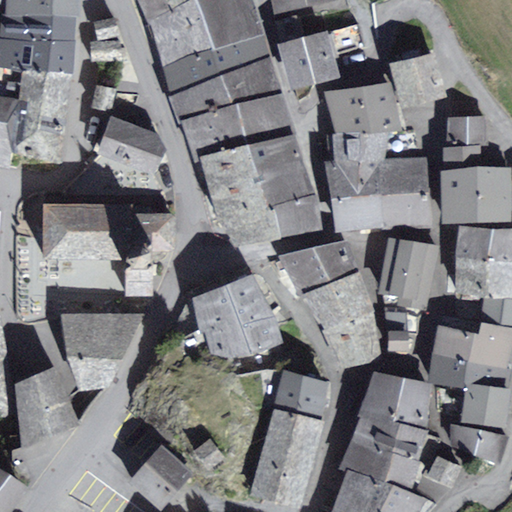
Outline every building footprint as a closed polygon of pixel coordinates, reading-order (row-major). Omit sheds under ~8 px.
[(0,0),(0,16),(3,17),(76,21),(76,17),(76,8),(76,0),(0,0)] [(139,0),(148,25),(151,23),(200,0),(139,0)] [(200,0),(151,23),(157,40),(165,67),(214,50),(215,54),(262,36),(250,0),(200,0)] [(3,17),(1,41),(74,45),(76,21),(3,17)] [(115,26),(113,21),(97,25),(101,39),(117,35),(115,26)] [(361,45),(356,27),(332,34),(337,52),(361,45)] [(331,52),(326,35),(282,48),(294,89),(338,76),(331,52)] [(215,54),(214,50),(165,67),(173,91),(175,97),(269,57),(262,36),(215,54)] [(0,41),(0,72),(73,76),(74,45),(1,41),(0,41)] [(120,50),(119,42),(95,43),(96,59),(120,58),(120,50)] [(280,94),(269,57),(175,97),(171,98),(172,101),(180,126),(185,125),(280,94)] [(432,58),(394,69),(405,108),(443,98),(432,58)] [(60,162),(73,76),(0,72),(0,99),(20,102),(12,155),(60,162)] [(387,82),(330,93),(338,132),(395,122),(387,82)] [(113,90),(98,88),(95,106),(101,107),(111,109),(113,90)] [(198,163),(201,162),(293,133),(280,94),(185,125),(193,149),(198,163)] [(12,155),(20,102),(0,99),(0,165),(10,167),(12,155)] [(485,120),(449,122),(451,145),(487,142),(485,120)] [(154,174),(162,153),(154,137),(114,122),(101,154),(154,174)] [(381,130),(335,135),(336,137),(339,166),(330,167),(332,194),(336,230),(353,228),(389,225),(428,221),(422,161),(384,165),(381,130)] [(208,184),(221,224),(312,195),(293,133),(201,162),(208,184)] [(478,150),(445,152),(446,169),(446,176),(443,176),(445,224),(510,221),(509,196),(507,172),(480,173),(478,150)] [(321,224),(312,195),(221,224),(240,250),(321,224)] [(44,231),(44,232),(44,239),(44,259),(127,259),(127,269),(127,295),(144,295),(153,295),(153,275),(153,273),(153,269),(153,265),(153,251),(172,251),(176,251),(176,232),(176,222),(176,213),(132,213),(132,205),(45,204),(44,231)] [(511,237),(502,236),(463,233),(462,265),(460,294),(485,295),(511,296),(511,293),(511,237)] [(436,250),(391,242),(382,292),(402,295),(400,303),(426,308),(436,250)] [(299,288),(303,298),(356,274),(343,246),(286,260),(299,288)] [(319,332),(325,329),(371,309),(356,274),(303,298),(319,332)] [(208,328),(216,352),(232,356),(277,341),(271,318),(259,293),(253,283),(227,291),(195,301),(205,329),(208,328)] [(511,329),(511,293),(511,296),(485,295),(483,312),(481,323),(487,325),(511,329)] [(377,339),(371,309),(325,329),(340,368),(380,360),(377,339)] [(108,385),(142,316),(62,317),(80,390),(108,385)] [(483,342),(442,334),(437,357),(506,370),(511,337),(511,329),(487,325),(486,330),(483,342)] [(407,339),(407,334),(391,335),(391,350),(407,350),(407,339)] [(0,414),(13,412),(0,354),(0,414)] [(501,392),(506,370),(437,357),(433,380),(459,384),(469,386),(501,392)] [(19,384),(25,441),(69,422),(74,420),(53,370),(31,379),(19,384)] [(364,413),(421,434),(426,435),(427,413),(427,391),(404,383),(377,373),(362,412),(364,413)] [(328,387),(285,375),(277,405),(320,417),(328,387)] [(509,393),(501,392),(469,386),(463,420),(502,428),(505,414),(509,393)] [(320,425),(275,413),(260,474),(254,495),(299,506),(311,463),(320,425)] [(426,435),(421,434),(364,413),(353,441),(416,463),(425,467),(436,442),(437,440),(426,435)] [(454,439),(455,448),(501,459),(506,440),(453,426),(454,439)] [(345,463),(343,469),(348,471),(408,492),(418,464),(416,463),(353,441),(345,463)] [(223,458),(211,444),(197,455),(209,469),(223,458)] [(189,475),(162,451),(133,484),(160,508),(189,475)] [(457,469),(438,461),(431,477),(451,485),(457,469)] [(25,487),(0,470),(0,511),(7,511),(19,495),(25,487)] [(414,511),(420,496),(408,492),(348,471),(342,490),(333,511),(414,511)]
